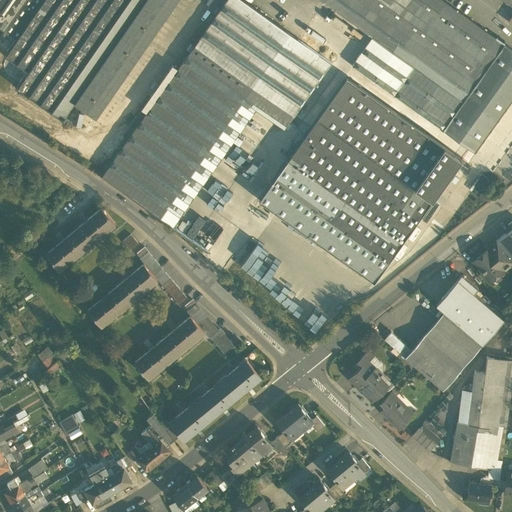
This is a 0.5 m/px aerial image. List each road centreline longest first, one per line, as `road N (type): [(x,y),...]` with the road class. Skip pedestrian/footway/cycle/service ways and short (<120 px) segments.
road 1 (tertiary): [(305,372),(139,215),(0,121)]
road 2 (residential): [(511,202),(305,372)]
road 3 (unknown): [(203,276),(236,229),(265,217),(381,308)]
road 4 (residential): [(305,372),(114,511)]
road 5 (tertiary): [(453,511),(305,372)]
